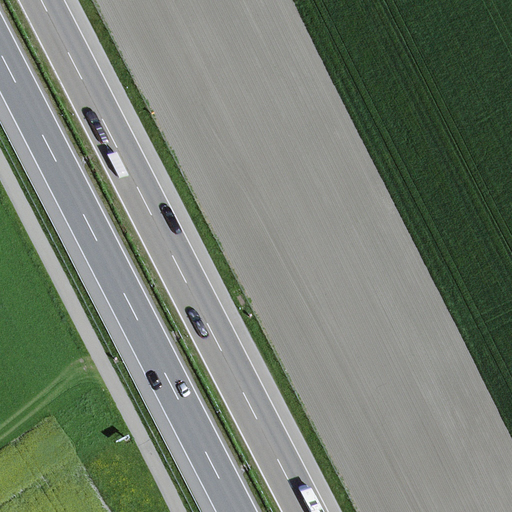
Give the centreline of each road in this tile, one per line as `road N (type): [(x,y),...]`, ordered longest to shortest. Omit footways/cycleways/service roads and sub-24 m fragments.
road 1 (motorway): [(304,511),(39,0)]
road 2 (motorway): [(0,57),(235,511)]
road 3 (track): [(0,166),(178,511)]
